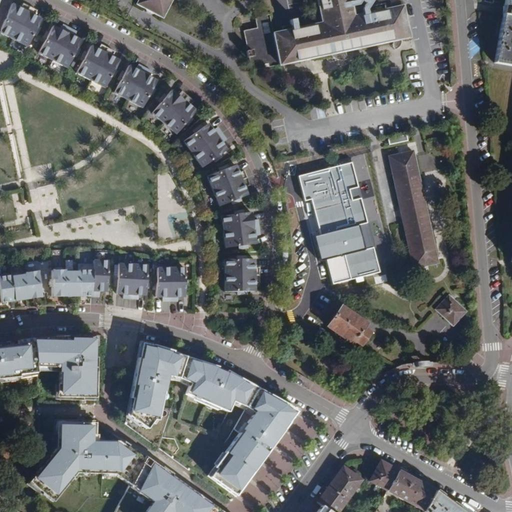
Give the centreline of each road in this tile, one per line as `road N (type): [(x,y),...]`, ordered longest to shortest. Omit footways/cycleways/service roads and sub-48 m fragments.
road 1 (residential): [(53,0),(192,76),(236,119),(259,159),(277,219),(275,278),(249,363)]
road 2 (unclassified): [(459,0),(492,347),(487,372)]
road 3 (residential): [(249,363),(195,339),(121,322),(0,326)]
road 4 (unclassified): [(352,426),(511,510)]
road 5 (unclassified): [(487,372),(404,378),(374,392),(352,426)]
road 6 (residential): [(352,426),(249,363)]
